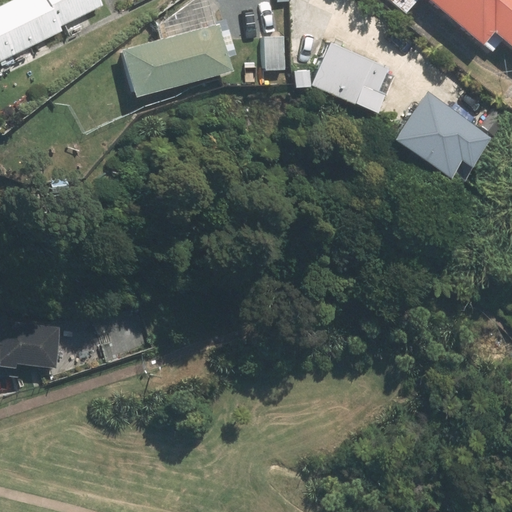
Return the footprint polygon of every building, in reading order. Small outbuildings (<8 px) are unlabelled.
[(12,0),(0,6),(0,60),(56,34),(53,28),(99,6),(96,0),(12,0)] [(511,0),(384,0),(399,12),(409,0),(415,0),(473,50),(485,36),(511,58),(511,0)] [(241,11),(223,15),(232,53),(250,50),(241,11)] [(212,28),(113,52),(125,98),(224,73),(212,28)] [(278,34),(258,34),(259,75),(279,74),(278,34)] [(391,71),(323,43),(305,86),(372,115),(391,71)] [(477,137),(415,92),(378,143),(434,184),(448,164),(454,168),(477,137)] [(0,370),(6,372),(7,367),(51,372),(55,328),(0,321),(0,370)]
